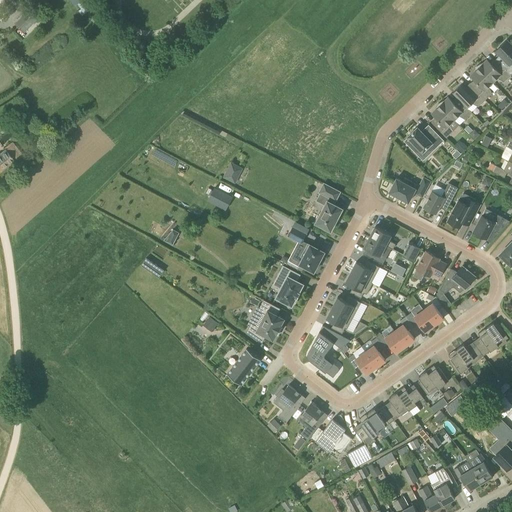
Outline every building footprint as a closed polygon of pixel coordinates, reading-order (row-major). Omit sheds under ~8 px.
[(71,0),(82,15),(89,10),(82,0),(71,0)] [(28,10),(16,23),(24,31),(37,18),(28,10)] [(496,51),(502,57),(498,61),(511,75),(511,73),(511,45),(507,40),(496,51)] [(482,63),(477,66),(493,83),(498,78),(504,82),(511,75),(498,61),(493,65),(487,59),(483,63),(482,63)] [(476,82),(472,86),(485,100),(492,93),(489,87),(493,83),(477,66),(474,71),(474,72),(470,76),(476,82)] [(457,97),(459,100),(467,108),(472,103),(478,107),(485,100),(472,86),(468,91),(461,84),(453,93),(457,97)] [(333,130),(328,141),(342,148),(345,141),(353,145),(357,137),(358,138),(362,130),(361,129),(365,121),(351,114),(358,101),(350,97),(341,115),(348,118),(340,133),(333,130)] [(455,104),(451,100),(448,97),(444,101),(443,100),(438,103),(454,120),(459,116),(465,119),(472,113),(467,108),(459,100),(455,104)] [(438,103),(435,109),(431,113),(437,120),(433,124),(446,138),(453,131),(450,125),(454,120),(438,103)] [(417,127),(407,136),(408,137),(405,141),(417,153),(420,149),(423,152),(426,149),(430,153),(443,140),(429,125),(424,130),(425,131),(423,133),(417,127)] [(474,129),(469,134),(476,140),(481,136),(474,129)] [(485,135),(481,144),(488,146),(492,138),(485,135)] [(0,171),(14,160),(16,162),(23,156),(12,142),(4,148),(5,149),(0,153),(0,171)] [(462,142),(457,148),(462,153),(467,147),(462,142)] [(458,150),(453,155),(456,159),(461,154),(458,150)] [(511,162),(509,160),(508,160),(504,169),(496,166),(491,163),(488,169),(493,171),(494,172),(504,177),(507,172),(511,174),(511,177),(509,183),(511,184),(511,162)] [(236,184),(241,173),(238,171),(239,167),(232,164),(225,179),(236,184)] [(422,197),(431,181),(423,176),(414,193),(422,197)] [(486,176),(482,182),(489,186),(493,180),(486,176)] [(391,183),(388,189),(390,190),(389,192),(408,202),(416,187),(409,184),(411,181),(404,177),(402,180),(397,177),(393,184),(391,183)] [(324,182),(319,192),(320,193),(329,197),(335,201),(336,201),(341,191),(324,182)] [(432,191),(423,207),(436,214),(440,207),(446,211),(458,188),(449,183),(442,196),(432,191)] [(215,187),(209,200),(226,209),(233,196),(215,187)] [(463,203),(458,200),(448,220),(449,221),(448,223),(457,228),(458,226),(460,227),(463,222),(470,225),(481,205),(469,199),(468,201),(463,203)] [(327,200),(316,223),(323,227),(322,229),(328,232),(329,230),(331,231),(343,208),(334,204),(327,200)] [(485,238),(487,239),(487,238),(492,229),(499,233),(510,221),(498,215),(493,220),(482,215),(473,232),(482,237),(485,238)] [(293,226),(288,236),(298,241),(302,243),(303,241),(307,234),(293,226)] [(396,244),(389,240),(391,235),(375,226),(370,237),(391,248),(393,249),(396,244)] [(168,235),(164,240),(167,241),(173,244),(176,239),(170,236),(168,235)] [(366,248),(363,254),(382,264),(391,248),(370,237),(364,247),(366,248)] [(298,241),(288,260),(299,266),(300,264),(305,267),(313,271),(314,272),(315,270),(318,263),(319,263),(320,260),(324,253),(325,252),(323,251),(311,245),(312,245),(310,244),(308,243),(303,241),(302,243),(298,241)] [(511,241),(500,254),(511,265),(511,264),(511,241)] [(408,242),(402,254),(414,261),(420,248),(408,242)] [(426,251),(416,269),(428,275),(430,276),(432,273),(439,277),(446,264),(439,260),(440,258),(426,251)] [(367,260),(364,266),(356,261),(351,272),(371,283),(380,267),(367,260)] [(153,262),(148,269),(154,273),(159,266),(153,262)] [(283,265),(275,279),(276,280),(285,284),(280,292),(277,297),(281,299),(280,301),(287,305),(288,303),(292,305),(295,298),(296,299),(297,297),(300,293),(299,293),(300,291),(300,290),(303,284),(297,281),(300,274),(283,265)] [(374,281),(380,285),(389,270),(382,266),(374,281)] [(451,268),(440,290),(445,293),(456,285),(455,283),(456,281),(465,289),(472,281),(475,280),(475,277),(475,276),(475,272),(471,272),(462,266),(457,272),(451,268)] [(372,283),(371,283),(351,272),(345,283),(353,287),(350,292),(361,298),(364,292),(367,294),(372,283)] [(430,285),(427,291),(434,295),(437,289),(430,285)] [(444,294),(439,297),(447,307),(451,303),(444,294)] [(348,296),(345,301),(338,297),(332,307),(352,318),(361,302),(348,296)] [(251,323),(246,332),(262,343),(266,336),(273,339),(277,332),(278,333),(282,326),(281,325),(284,318),(277,315),(281,308),(264,299),(258,310),(266,314),(259,326),(251,323)] [(413,309),(417,314),(425,308),(421,302),(413,309)] [(433,303),(424,310),(435,325),(444,318),(433,303)] [(332,307),(327,318),(334,322),(332,327),(342,333),(345,328),(347,329),(352,318),(332,307)] [(412,312),(406,316),(413,327),(419,323),(425,331),(435,325),(424,310),(415,316),(412,312)] [(401,320),(404,324),(395,331),(405,346),(414,339),(408,330),(413,327),(406,316),(401,320)] [(210,317),(203,325),(211,331),(218,323),(210,317)] [(498,346),(499,348),(507,342),(506,340),(508,338),(499,325),(497,327),(493,323),(486,328),(498,346)] [(308,353),(308,354),(308,356),(308,357),(308,358),(309,358),(309,359),(310,360),(311,361),(325,372),(331,363),(321,356),(332,342),(339,348),(350,340),(327,328),(308,351),(308,352),(308,353)] [(480,342),(476,346),(483,356),(490,351),(491,351),(498,346),(486,328),(478,334),(481,338),(479,340),(480,342)] [(377,337),(384,347),(390,344),(396,352),(395,352),(396,353),(405,346),(395,331),(386,337),(383,333),(377,337)] [(366,352),(376,367),(386,360),(385,359),(379,351),(384,347),(377,337),(371,341),(374,346),(366,352)] [(464,344),(456,350),(469,367),(476,362),(476,361),(483,356),(476,346),(471,349),(469,347),(467,349),(464,344)] [(261,359),(247,348),(227,373),(241,384),(261,359)] [(469,367),(456,350),(448,355),(452,360),(449,361),(458,374),(461,372),(461,373),(469,367)] [(366,352),(356,359),(353,354),(348,358),(355,368),(360,364),(367,373),(366,373),(367,374),(376,367),(366,352)] [(426,371),(439,389),(447,383),(446,382),(449,381),(440,368),(437,370),(434,366),(426,371)] [(439,389),(426,371),(419,377),(422,381),(419,383),(428,395),(431,394),(439,389)] [(210,385),(201,394),(216,409),(224,400),(214,389),(218,385),(209,377),(205,381),(210,385)] [(463,380),(458,383),(462,390),(467,386),(463,380)] [(295,401),(301,394),(289,384),(284,391),(282,389),(277,397),(287,405),(278,417),(286,423),(300,405),(295,401)] [(404,387),(397,393),(409,410),(417,404),(424,399),(417,388),(412,392),(410,390),(408,391),(404,387)] [(449,389),(443,393),(448,400),(455,394),(452,389),(450,390),(449,389)] [(508,401),(497,390),(484,402),(487,404),(493,411),(501,419),(507,413),(501,407),(508,401)] [(409,410),(397,393),(389,398),(392,402),(390,404),(391,406),(387,410),(394,420),(401,415),(402,415),(409,410)] [(189,398),(184,402),(193,411),(197,407),(207,417),(216,409),(201,394),(192,402),(189,398)] [(443,398),(437,403),(441,408),(447,403),(443,398)] [(452,401),(445,407),(452,415),(459,410),(452,401)] [(184,411),(176,419),(191,435),(199,426),(188,415),(193,411),(184,402),(180,406),(184,411)] [(318,418),(323,411),(312,402),(301,416),(310,422),(301,434),(309,440),(322,422),(318,418)] [(487,404),(481,410),(488,416),(493,411),(487,404)] [(389,423),(394,420),(387,410),(382,413),(380,411),(378,413),(375,408),(367,414),(380,431),(387,426),(387,425),(389,423)] [(438,423),(446,416),(442,411),(434,419),(438,423)] [(364,426),(357,430),(358,431),(368,446),(376,440),(373,436),(376,434),(380,431),(367,414),(363,417),(359,419),(361,422),(363,424),(364,426)] [(332,417),(314,440),(327,450),(332,443),(341,450),(352,436),(343,430),(345,427),(332,417)] [(274,418),(267,425),(274,432),(281,426),(274,418)] [(163,424),(159,428),(168,437),(172,432),(182,443),(191,435),(176,419),(167,428),(163,424)] [(264,434),(257,442),(270,454),(277,447),(264,434)] [(430,438),(436,447),(441,444),(436,435),(430,438)] [(301,436),(297,441),(302,445),(306,440),(301,436)] [(417,439),(410,442),(413,449),(421,446),(417,439)] [(257,442),(250,449),(262,462),(270,454),(257,442)] [(348,452),(356,466),(373,456),(366,442),(348,452)] [(506,469),(511,464),(511,448),(507,443),(494,456),(506,469)] [(250,449),(242,456),(255,469),(262,462),(250,449)] [(489,467),(480,453),(468,461),(472,468),(481,483),(493,476),(488,468),(489,467)] [(242,456),(235,463),(248,476),(255,469),(242,456)] [(387,456),(380,460),(383,467),(390,463),(387,456)] [(342,460),(346,471),(351,469),(347,458),(342,460)] [(235,463),(228,470),(241,483),(248,476),(235,463)] [(368,465),(374,477),(381,473),(377,465),(374,467),(372,463),(368,465)] [(461,465),(454,469),(463,483),(464,482),(469,490),(481,483),(472,468),(465,472),(461,465)] [(409,466),(402,470),(410,484),(417,480),(409,466)] [(436,494),(443,505),(455,498),(447,484),(452,481),(448,473),(443,467),(435,472),(440,480),(432,484),(436,494)] [(231,479),(222,488),(236,502),(245,493),(231,479)] [(419,490),(430,511),(443,505),(436,494),(432,496),(427,486),(419,490)] [(222,488),(213,497),(227,511),(236,502),(222,488)] [(367,511),(359,496),(353,499),(359,511),(367,511)] [(397,499),(404,511),(417,511),(413,504),(409,507),(403,496),(397,499)] [(213,497),(204,506),(210,511),(225,511),(227,511),(213,497)] [(359,511),(353,499),(352,497),(346,500),(352,511),(359,511)] [(397,511),(404,511),(397,499),(392,502),(397,511)]
